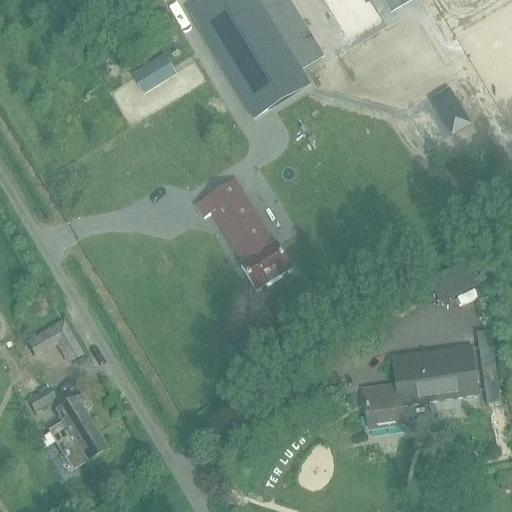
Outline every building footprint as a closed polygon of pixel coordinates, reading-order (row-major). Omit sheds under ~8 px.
[(251,0),(212,0),(189,14),(218,63),(249,114),(254,121),(306,89),(302,82),(301,81),(271,31),(251,0)] [(137,78),(135,79),(145,94),(173,77),(164,61),(137,78)] [(452,135),(469,124),(448,90),(431,100),(452,135)] [(257,294),(291,272),(275,246),(273,248),(234,183),(196,207),(204,220),(213,215),(243,266),(241,267),(257,294)] [(70,365),(86,354),(65,319),(27,342),(36,358),(58,345),(70,365)] [(491,333),(477,335),(487,407),(501,405),(491,333)] [(401,407),(478,396),(471,348),(394,360),(398,388),(364,392),(370,432),(404,427),(401,407)] [(27,402),(33,413),(56,400),(50,389),(27,402)] [(62,424),(50,430),(76,471),(87,464),(107,452),(91,427),(90,427),(82,414),(83,414),(92,408),(83,396),(75,401),(55,413),(62,424)] [(51,470),(64,464),(45,426),(32,432),(51,470)] [(511,477),(503,476),(501,489),(511,491),(511,477)]
